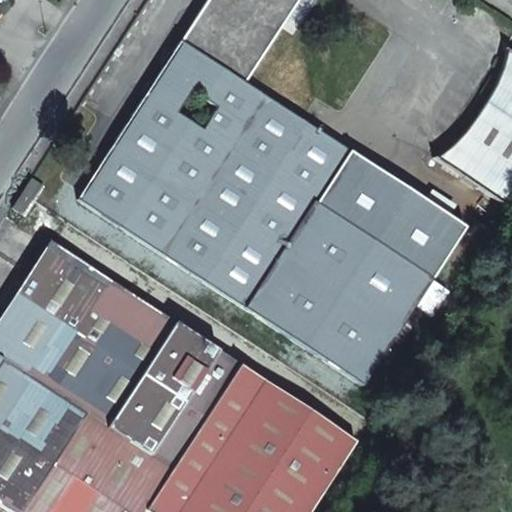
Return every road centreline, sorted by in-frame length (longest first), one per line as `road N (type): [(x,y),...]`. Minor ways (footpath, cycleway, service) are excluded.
road 1 (unknown): [(397,0),(451,41),(456,57),(410,152),(409,172),(416,191),(464,217)]
road 2 (unknown): [(201,0),(68,203)]
road 3 (unclassified): [(102,0),(0,155)]
